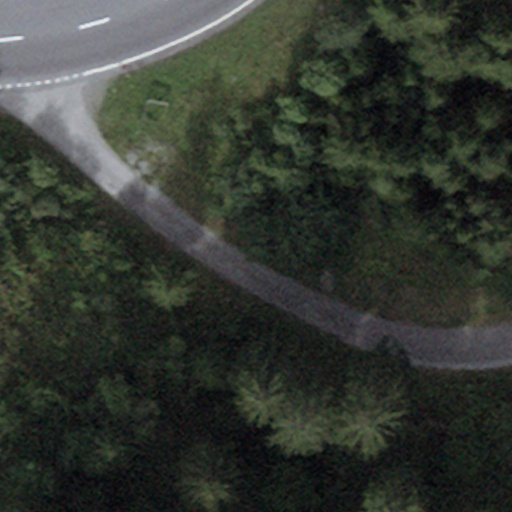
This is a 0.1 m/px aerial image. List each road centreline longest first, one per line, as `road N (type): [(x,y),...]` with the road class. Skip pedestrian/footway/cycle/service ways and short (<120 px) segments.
road 1 (track): [(9,42),(115,182),(269,293),(481,354),(511,345)]
road 2 (primary): [(0,42),(56,34),(163,0)]
